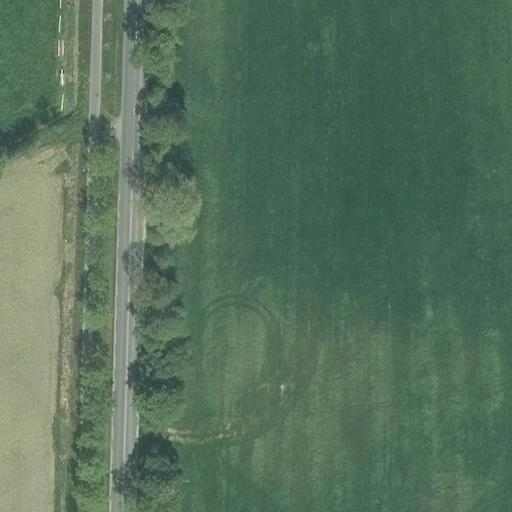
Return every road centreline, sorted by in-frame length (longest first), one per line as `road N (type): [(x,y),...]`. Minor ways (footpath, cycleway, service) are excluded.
road 1 (unclassified): [(105,0),(93,128),(83,511)]
road 2 (primary): [(124,511),(140,0)]
